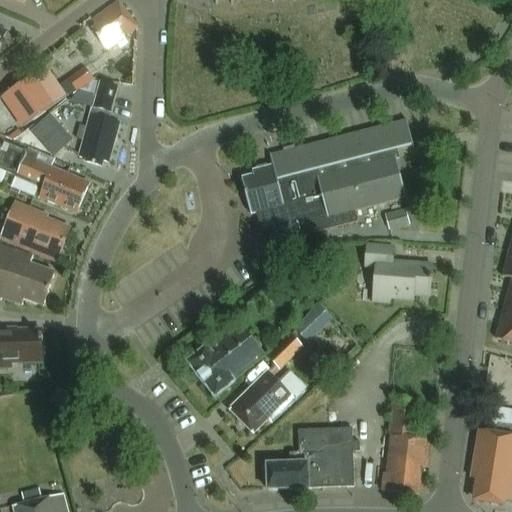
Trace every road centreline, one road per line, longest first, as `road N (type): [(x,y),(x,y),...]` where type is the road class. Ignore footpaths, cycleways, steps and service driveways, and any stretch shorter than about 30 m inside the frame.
road 1 (unclassified): [(446,511),(492,106)]
road 2 (residential): [(187,511),(157,426),(106,379),(89,348),(93,279),(147,181)]
road 3 (residential): [(147,181),(197,144),(371,95),(430,90),(492,106)]
road 4 (residential): [(147,181),(152,15),(131,0)]
road 5 (residential): [(0,80),(98,0)]
